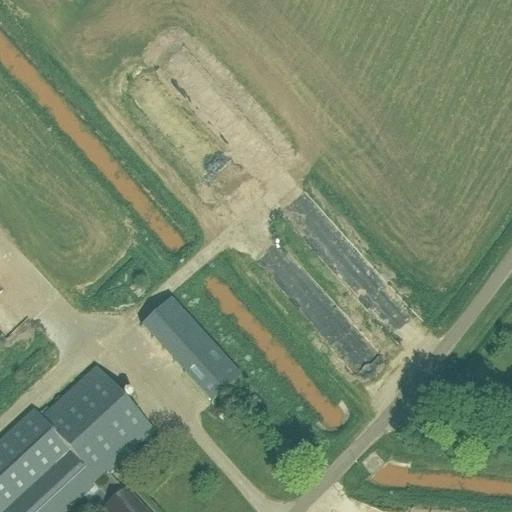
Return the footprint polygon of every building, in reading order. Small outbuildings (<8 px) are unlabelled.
[(215,106),(227,119),(240,107),(228,94),(215,106)] [(198,121),(173,136),(195,170),(219,155),(198,121)] [(335,348),(359,327),(309,272),(285,294),(335,348)] [(243,374),(174,298),(141,327),(210,404),(243,374)] [(372,357),(379,347),(367,337),(359,348),(372,357)] [(154,432),(95,368),(40,418),(34,412),(0,442),(0,511),(66,511),(82,498),(94,511),(143,511),(125,491),(124,492),(107,475),(154,432)]
